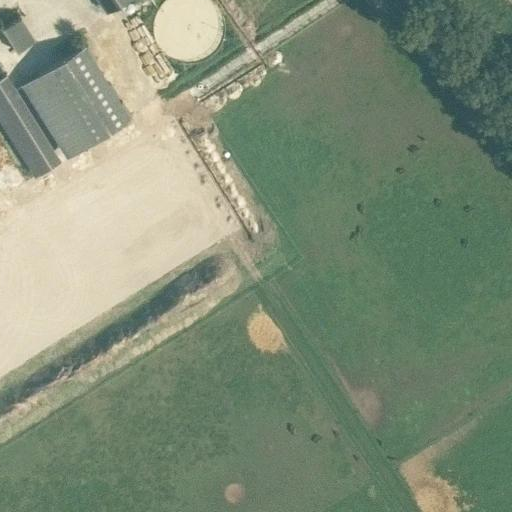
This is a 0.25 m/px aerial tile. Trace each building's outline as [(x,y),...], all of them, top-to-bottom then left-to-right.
[(101,0),(107,9),(120,0),(101,0)] [(0,23),(0,24),(12,49),(33,39),(21,14),(0,23)] [(85,43),(21,84),(66,157),(131,116),(85,43)] [(6,72),(0,75),(0,120),(34,177),(61,160),(6,72)] [(0,369),(235,224),(236,223),(184,141),(183,142),(0,256),(0,369)]
